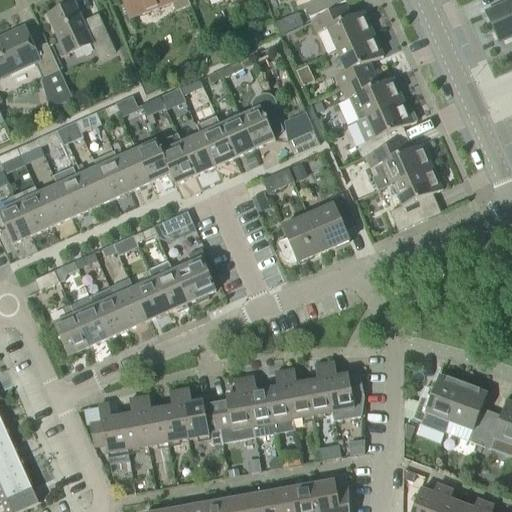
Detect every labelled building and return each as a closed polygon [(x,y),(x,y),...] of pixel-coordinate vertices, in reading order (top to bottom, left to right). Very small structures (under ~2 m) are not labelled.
[(177,13),(191,8),(188,0),(123,0),(131,21),(174,5),(177,13)] [(311,20),(347,4),(344,0),(310,0),(312,4),(305,8),(311,20)] [(500,44),(511,38),(511,2),(487,14),(500,44)] [(117,54),(103,24),(88,31),(76,5),(48,18),(61,45),(55,48),(61,60),(66,57),(67,58),(93,46),(100,62),(117,54)] [(342,10),(313,23),(318,36),(328,31),(338,53),(374,37),(364,14),(347,22),(342,10)] [(51,112),(74,102),(48,46),(36,52),(25,29),(0,40),(0,81),(36,65),(44,82),(43,83),(43,84),(44,83),(51,111),(50,111),(51,112)] [(348,74),(337,79),(342,91),(368,79),(373,77),(375,76),(371,66),(371,65),(384,59),(374,37),(338,53),(348,74)] [(221,73),(224,81),(245,72),(241,64),(221,73)] [(212,86),(224,81),(221,73),(209,79),(212,86)] [(125,81),(130,92),(142,87),(137,76),(125,81)] [(368,79),(342,91),(348,102),(351,101),(361,122),(404,103),(394,80),(380,87),(378,81),(375,76),(373,77),(368,79)] [(204,90),(201,82),(181,91),(185,99),(204,90)] [(181,91),(170,96),(173,104),(185,99),(181,91)] [(255,114),(241,120),(255,152),(276,143),(274,137),(283,133),(274,113),(279,111),(274,101),(270,98),(264,97),(257,101),(254,105),(253,110),(255,114)] [(134,99),(126,102),(132,114),(139,111),(134,99)] [(167,111),(165,108),(162,100),(144,108),(149,119),(167,111)] [(361,122),(358,124),(367,145),(361,148),(366,160),(398,146),(393,135),(414,126),(417,124),(411,110),(407,111),(404,103),(361,122)] [(117,107),(105,112),(109,120),(120,114),(117,107)] [(102,126),(97,115),(78,124),(81,132),(82,135),(102,126)] [(236,161),(221,129),(217,119),(197,127),(202,137),(216,169),(236,161)] [(221,129),(236,161),(255,152),(241,120),(221,129)] [(65,130),(58,133),(61,141),(65,148),(84,139),(82,135),(81,132),(78,124),(65,130)] [(321,147),(314,132),(288,144),(295,159),(321,147)] [(61,141),(58,133),(38,142),(42,150),(50,146),(52,150),(58,151),(65,148),(61,141)] [(177,137),(172,140),(159,145),(163,155),(162,155),(172,176),(171,176),(176,187),(196,178),(182,146),(177,137)] [(182,146),(196,178),(216,169),(202,137),(182,146)] [(398,146),(366,160),(371,172),(374,170),(377,178),(387,173),(393,187),(394,187),(434,170),(423,147),(412,152),(408,141),(398,146)] [(38,142),(26,147),(30,155),(42,150),(38,142)] [(158,144),(138,153),(152,185),(171,176),(172,176),(162,155),(163,155),(159,145),(158,144)] [(18,151),(7,156),(10,164),(22,159),(18,151)] [(118,162),(132,194),(152,185),(138,153),(118,162)] [(132,194),(118,162),(114,154),(95,163),(98,171),(112,203),(132,194)] [(303,164),(292,169),(297,183),(309,178),(303,164)] [(93,212),(79,179),(74,169),(68,173),(72,182),(59,188),(73,220),(93,212)] [(403,209),(390,215),(396,228),(400,235),(429,222),(426,215),(420,203),(433,197),(444,192),(434,170),(394,187),(403,209)] [(98,171),(79,179),(93,212),(112,203),(98,171)] [(269,196),(295,185),(289,172),(263,183),(269,196)] [(59,188),(39,197),(53,229),(73,220),(59,188)] [(16,198),(34,238),(53,229),(39,197),(36,189),(16,198)] [(257,210),(268,206),(264,196),(253,201),(257,210)] [(309,218),(324,255),(350,244),(346,234),(357,229),(343,197),(331,202),(333,207),(309,218)] [(34,238),(16,198),(8,201),(12,209),(0,214),(0,217),(13,247),(34,238)] [(189,214),(163,226),(168,237),(194,226),(189,214)] [(292,264),(295,264),(297,262),(299,266),(324,255),(309,218),(283,229),(289,242),(277,246),(283,259),(284,260),(285,261),(286,262),(287,263),(289,264),(291,264),(292,264)] [(158,237),(154,230),(137,237),(141,245),(158,237)] [(140,249),(138,246),(135,238),(116,247),(121,258),(140,249)] [(115,247),(103,252),(107,260),(118,255),(115,247)] [(191,261),(172,269),(174,274),(188,306),(196,303),(198,306),(209,301),(208,298),(218,293),(204,262),(206,261),(203,253),(190,258),(191,261)] [(95,256),(83,261),(87,269),(98,264),(95,256)] [(79,272),(75,265),(56,273),(61,285),(65,283),(67,277),(79,272)] [(163,268),(150,273),(169,315),(188,306),(174,274),(172,269),(170,265),(163,268)] [(56,273),(35,283),(40,294),(61,285),(56,273)] [(148,286),(135,292),(149,324),(169,315),(150,273),(150,274),(143,276),(148,286)] [(403,308),(423,300),(418,288),(398,297),(403,308)] [(109,291),(91,299),(91,300),(95,309),(110,341),(129,332),(115,300),(114,301),(109,291)] [(135,292),(115,300),(129,332),(149,324),(135,292)] [(91,300),(71,309),(90,350),(110,341),(95,309),(91,300)] [(68,321),(55,327),(69,359),(90,350),(71,309),(64,312),(68,321)] [(335,365),(326,366),(334,416),(335,424),(362,419),(365,400),(361,377),(349,379),(349,377),(338,379),(335,365)] [(308,385),(314,419),(334,416),(326,366),(315,368),(318,383),(308,385)] [(314,419),(308,385),(298,386),(295,372),(285,374),(294,423),(314,419)] [(268,392),(276,436),(296,432),(294,423),(285,374),(275,376),(278,390),(268,392)] [(446,435),(466,384),(450,378),(448,381),(441,379),(433,400),(422,396),(412,422),(446,435)] [(245,381),(256,440),(276,436),(268,392),(258,394),(255,379),(245,381)] [(256,440),(245,381),(235,383),(238,397),(227,399),(227,400),(216,402),(222,435),(223,446),(225,445),(256,440)] [(480,448),(490,421),(480,417),(488,396),(480,393),(481,390),(466,384),(446,435),(480,448)] [(222,435),(216,402),(204,404),(193,406),(190,391),(180,393),(189,442),(210,438),(211,442),(210,442),(210,445),(215,447),(223,446),(222,435)] [(163,411),(169,446),(189,442),(180,393),(170,395),(173,409),(163,411)] [(140,400),(149,449),(169,446),(163,411),(153,413),(150,398),(140,400)] [(149,449),(140,400),(130,402),(133,416),(123,418),(129,453),(149,449)] [(490,421),(480,448),(511,459),(511,405),(508,404),(500,425),(490,421)] [(129,453),(123,418),(113,420),(110,406),(99,408),(102,424),(91,426),(95,450),(107,448),(110,467),(131,463),(129,453)] [(414,430),(405,427),(405,440),(410,442),(414,430)] [(0,448),(13,443),(6,428),(0,430),(0,448)] [(0,467),(20,458),(13,443),(0,448),(0,467)] [(281,471),(301,468),(301,467),(298,452),(278,455),(279,459),(281,470),(281,471)] [(0,485),(27,474),(20,458),(0,467),(0,485)] [(27,474),(0,485),(0,503),(1,504),(34,489),(27,474)] [(413,485),(415,477),(405,474),(405,482),(413,485)] [(337,491),(336,483),(314,487),(318,511),(350,511),(349,489),(337,491)] [(293,491),(296,511),(318,511),(314,487),(293,491)] [(437,511),(446,490),(437,487),(434,496),(422,491),(413,511),(437,511)] [(34,489),(1,504),(4,511),(25,511),(41,505),(34,489)] [(446,490),(437,511),(460,511),(463,506),(451,502),(454,493),(446,490)] [(296,511),(293,491),(272,495),(274,511),(296,511)] [(274,511),(272,495),(250,498),(252,511),(274,511)] [(229,502),(230,511),(252,511),(250,498),(229,502)] [(208,506),(208,511),(230,511),(229,502),(208,506)] [(483,511),(487,505),(478,502),(475,511),(463,506),(460,511),(483,511)]
